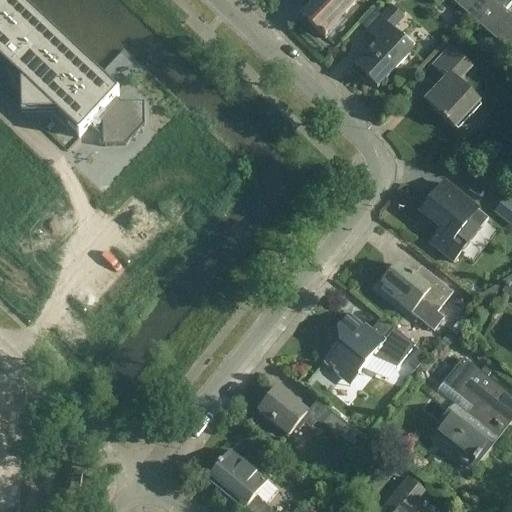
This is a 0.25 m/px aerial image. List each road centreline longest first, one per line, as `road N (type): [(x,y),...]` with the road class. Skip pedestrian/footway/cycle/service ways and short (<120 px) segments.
road 1 (residential): [(139,480),(362,200),(367,160),(359,142),(210,0)]
road 2 (residential): [(139,480),(0,348)]
